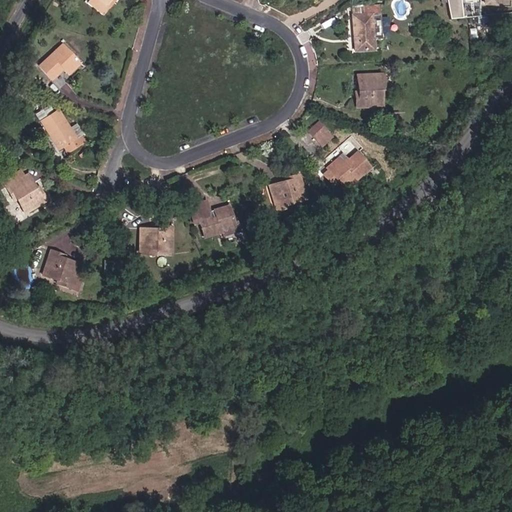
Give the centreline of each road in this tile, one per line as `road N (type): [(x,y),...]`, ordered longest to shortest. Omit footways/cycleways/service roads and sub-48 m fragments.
road 1 (tertiary): [(511,62),(462,142),(400,193),(315,245),(223,290),(74,336),(0,326)]
road 2 (residential): [(161,0),(129,127),(142,154),(164,161),(276,119),(299,98),(304,63),(289,33),(221,0)]
